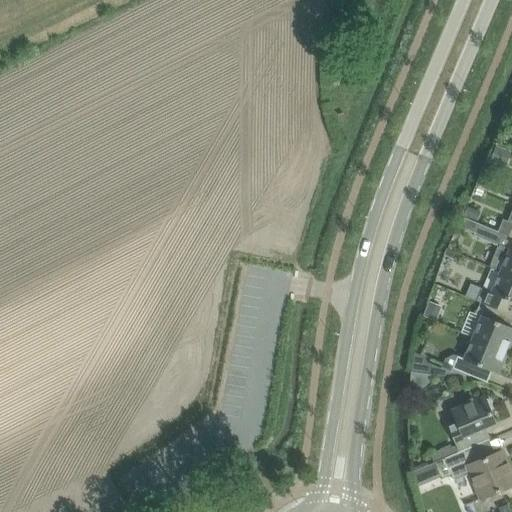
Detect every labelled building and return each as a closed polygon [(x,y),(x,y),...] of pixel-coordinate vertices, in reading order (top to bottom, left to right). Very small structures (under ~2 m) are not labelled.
[(505,167),(511,152),(496,145),(489,160),(505,167)] [(477,220),(480,211),(467,207),(464,215),(477,220)] [(492,268),(500,271),(511,276),(511,237),(498,231),(464,217),(460,227),(475,232),(474,234),(499,244),(490,267),(492,268)] [(511,222),(503,219),(498,231),(511,237),(511,222)] [(511,302),(511,276),(500,271),(491,292),(483,288),(480,294),(478,301),(480,302),(495,308),(499,297),(511,302)] [(466,295),(478,301),(480,294),(483,288),(471,283),(466,295)] [(481,316),(471,337),(508,352),(511,341),(511,328),(490,319),(495,308),(480,302),(475,313),(481,316)] [(508,352),(471,337),(462,359),(454,354),(445,359),(441,368),(432,364),(431,365),(428,363),(424,356),(416,353),(412,371),(465,379),(471,363),(498,374),(508,352)] [(495,424),(484,397),(453,410),(456,418),(447,422),(451,429),(457,445),(451,447),(450,445),(440,449),(440,450),(430,454),(433,462),(472,446),(489,439),(484,428),(495,424)] [(472,446),(433,462),(441,479),(451,475),(453,481),(468,475),(479,500),(511,486),(511,474),(502,451),(478,460),(472,446)]
